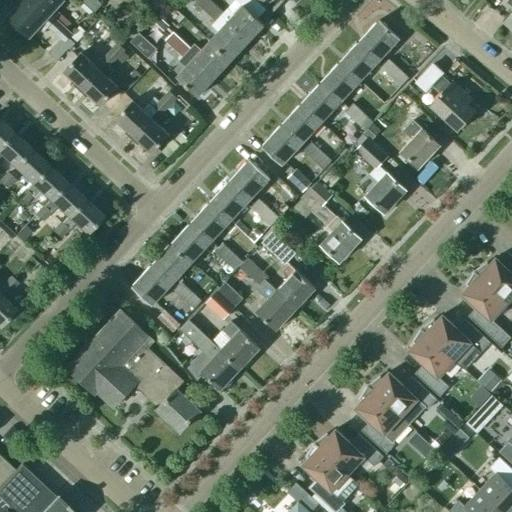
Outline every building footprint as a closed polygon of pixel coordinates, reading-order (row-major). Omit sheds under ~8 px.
[(28,35),(45,17),(26,0),(9,18),(28,35)] [(26,0),(45,17),(59,0),(26,0)] [(79,0),(93,12),(101,3),(97,0),(79,0)] [(257,18),(266,10),(259,3),(255,0),(236,0),(236,1),(242,6),(234,15),(227,9),(224,13),(210,0),(201,0),(202,1),(201,1),(246,44),(264,24),(257,18)] [(262,0),(259,3),(266,10),(271,14),(283,0),(262,0)] [(208,43),(229,62),(246,44),(201,1),(198,4),(216,21),(212,26),(218,32),(208,43)] [(161,29),(163,31),(167,27),(168,26),(159,17),(154,22),(161,29)] [(359,42),(379,60),(398,39),(379,20),(359,42)] [(65,43),(71,36),(53,21),(48,27),(65,43)] [(70,36),(71,36),(76,41),(85,32),(79,26),(70,36)] [(174,49),(183,41),(173,31),(164,40),(174,49)] [(155,50),(137,33),(129,42),(147,59),(155,50)] [(191,48),(183,41),(174,49),(183,57),(179,61),(185,67),(176,77),(197,96),(213,80),(185,54),(191,48)] [(340,62),(360,80),(379,60),(359,42),(340,62)] [(55,63),(67,50),(60,43),(48,56),(55,63)] [(229,62),(208,43),(201,50),(194,44),(191,48),(185,54),(213,80),(229,62)] [(98,57),(92,63),(99,70),(120,47),(116,44),(102,60),(98,57)] [(123,51),(120,47),(99,70),(107,77),(113,70),(109,66),(123,51)] [(99,70),(92,63),(81,53),(64,71),(82,88),(99,70)] [(340,101),(360,80),(340,62),(321,83),(340,101)] [(390,79),(397,71),(387,62),(380,70),(390,79)] [(442,73),(432,64),(416,82),(425,91),(431,84),(441,94),(432,105),(458,129),(474,111),(466,104),(471,98),(453,81),(450,84),(440,75),(442,73)] [(129,87),(140,75),(134,69),(122,81),(129,87)] [(99,70),(82,88),(101,105),(118,87),(107,77),(99,70)] [(407,81),(397,71),(390,79),(400,88),(407,81)] [(321,122),(340,101),(321,83),(302,104),(321,122)] [(151,118),(172,96),(168,93),(153,108),(148,103),(141,109),(132,101),(115,119),(134,136),(151,118)] [(176,100),(172,96),(151,118),(134,136),(152,153),(169,135),(160,126),(169,118),(163,113),(176,100)] [(408,103),(403,108),(414,120),(414,119),(421,113),(422,112),(417,107),(411,100),(410,102),(408,103)] [(344,111),(353,120),(362,112),(353,103),(344,111)] [(302,142),(321,122),(302,104),(282,124),(302,142)] [(371,121),(362,112),(353,120),(363,129),(371,121)] [(0,120),(0,144),(12,132),(0,120)] [(418,167),(439,144),(422,128),(421,128),(412,120),(403,131),(412,139),(401,151),(418,167)] [(282,164),(302,142),(282,124),(263,145),(282,164)] [(372,125),(364,134),(371,141),(380,132),(372,125)] [(0,158),(2,156),(12,167),(30,148),(12,132),(0,144),(0,158)] [(180,133),(175,139),(182,145),(187,140),(180,133)] [(356,151),(364,159),(374,168),(369,174),(378,182),(366,196),(384,212),(406,189),(388,172),(387,173),(379,166),(388,157),(368,138),(356,151)] [(171,141),(162,149),(161,151),(167,157),(179,146),(172,139),(171,141)] [(313,159),(321,150),(311,141),(303,150),(313,159)] [(30,148),(12,167),(28,182),(30,184),(48,165),(30,148)] [(331,159),(321,150),(313,159),(323,168),(331,159)] [(316,179),(324,171),(309,157),(301,166),(316,179)] [(249,160),(230,181),(250,200),(269,179),(249,160)] [(22,186),(14,195),(24,204),(31,196),(33,197),(38,192),(48,201),(66,182),(48,165),(30,184),(28,182),(24,187),(22,186)] [(311,182),(296,168),(287,177),(302,191),(311,182)] [(14,178),(7,171),(0,178),(0,181),(6,187),(14,178)] [(230,181),(210,202),(230,221),(250,200),(230,181)] [(48,201),(35,214),(43,221),(51,213),(52,213),(56,209),(65,218),(84,198),(66,182),(48,201)] [(339,261),(361,238),(337,216),(336,217),(324,206),(333,196),(319,182),(293,208),(304,218),(311,211),(333,232),(321,245),(339,261)] [(61,222),(53,231),(61,238),(69,230),(70,230),(74,226),(83,235),(103,215),(84,198),(65,218),(61,222)] [(250,207),(260,216),(268,207),(258,198),(250,207)] [(210,202),(191,223),(211,241),(218,248),(222,243),(225,245),(229,241),(219,232),(230,221),(210,202)] [(359,204),(354,209),(353,210),(360,217),(366,211),(359,204)] [(278,217),(268,207),(260,216),(270,226),(278,217)] [(191,223),(172,244),(192,262),(211,241),(191,223)] [(252,231),(247,237),(254,243),(261,234),(255,228),(252,231)] [(285,265),(295,253),(294,252),(288,247),(272,232),(262,244),(285,265)] [(292,242),(288,247),(294,252),(300,246),(294,240),(292,242)] [(218,248),(214,252),(224,261),(233,252),(225,245),(222,243),(218,248)] [(172,244),(153,264),(172,283),(192,262),(172,244)] [(233,252),(224,261),(235,270),(243,261),(233,252)] [(474,271),(508,303),(511,297),(511,272),(510,271),(495,257),(488,265),(486,263),(475,271),(474,271)] [(250,275),(258,267),(247,258),(240,265),(250,275)] [(153,264),(133,285),(153,304),(172,283),(153,264)] [(276,290),(266,280),(265,281),(295,309),(315,288),(296,269),(295,270),(290,265),(283,272),(289,277),(276,290)] [(258,267),(250,275),(260,285),(256,289),(267,300),(256,311),(276,330),(295,309),(265,281),(266,280),(265,280),(268,277),(258,267)] [(468,286),(462,293),(476,307),(482,313),(474,322),(501,347),(511,337),(492,320),(508,303),(474,271),(473,271),(474,272),(466,284),(468,286)] [(10,276),(0,286),(0,324),(15,308),(4,298),(18,282),(10,276)] [(183,299),(191,290),(181,282),(173,290),(183,299)] [(225,282),(217,291),(234,307),(242,299),(225,282)] [(191,290),(183,299),(193,308),(201,299),(191,290)] [(217,291),(205,302),(222,319),(234,307),(217,291)] [(134,385),(151,368),(145,363),(154,353),(142,342),(148,335),(121,310),(67,368),(94,394),(97,391),(114,407),(134,385)] [(172,333),(179,326),(164,311),(157,319),(172,333)] [(421,328),(454,360),(455,359),(465,368),(490,342),(471,325),(463,334),(456,328),(442,314),(435,322),(433,320),(422,328),(421,328)] [(188,319),(180,329),(203,351),(187,367),(197,380),(203,373),(220,389),(240,368),(221,350),(211,341),(188,319)] [(222,329),(211,341),(221,350),(240,368),(260,347),(240,329),(231,321),(223,330),(222,329)] [(415,343),(408,350),(423,364),(429,370),(421,379),(439,396),(448,386),(438,377),(454,360),(421,328),(420,329),(421,329),(413,341),(415,343)] [(175,335),(165,343),(182,365),(192,356),(175,335)] [(156,373),(151,368),(134,385),(141,392),(148,385),(164,400),(157,408),(181,431),(200,411),(176,389),(183,381),(165,363),(156,373)] [(500,379),(488,368),(478,379),(490,390),(500,379)] [(367,385),(401,417),(417,399),(427,409),(437,399),(418,382),(410,391),(389,371),(382,379),(380,377),(368,385),(367,385)] [(385,434),(401,417),(367,385),(367,386),(360,398),(362,400),(355,407),(376,427),(368,436),(386,453),(396,443),(385,434)] [(491,396),(466,423),(477,434),(502,406),(491,396)] [(442,403),(436,409),(439,413),(444,418),(451,411),(442,403)] [(462,423),(451,411),(444,418),(439,423),(451,434),(462,423)] [(314,442),(348,474),(364,457),(374,466),(384,456),(365,439),(357,448),(336,429),(329,436),(327,434),(315,442),(314,442)] [(511,436),(499,451),(511,463),(511,436)] [(447,438),(439,447),(438,447),(449,458),(458,449),(447,438)] [(348,474),(314,442),(314,443),(307,455),(309,457),(302,465),(323,484),(315,493),(335,511),(337,511),(345,503),(342,500),(358,483),(348,474)] [(424,444),(418,451),(428,460),(436,451),(426,442),(424,444)] [(0,487),(15,471),(0,457),(0,487)] [(496,474),(481,490),(503,511),(511,511),(511,487),(511,486),(510,482),(511,480),(511,469),(499,457),(489,468),(496,474)] [(0,487),(0,511),(73,511),(22,463),(15,471),(0,487)] [(459,500),(448,511),(449,511),(503,511),(481,490),(466,507),(459,500)] [(286,511),(310,511),(297,500),(286,511)] [(315,511),(321,511),(324,509),(315,501),(310,507),(315,511)]
